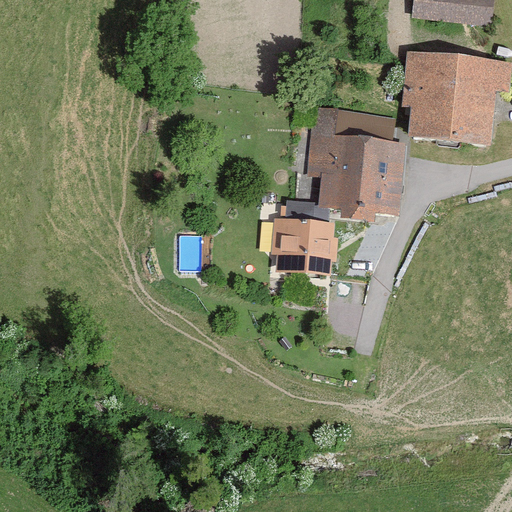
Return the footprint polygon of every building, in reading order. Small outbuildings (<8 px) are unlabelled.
[(497,0),(416,0),(415,17),(495,25),(497,0)] [(511,61),(412,52),(407,107),(418,108),(416,136),(496,143),(501,92),(511,92),(511,61)] [(401,112),(323,106),(321,122),(313,121),(310,174),(327,175),(325,207),(351,209),(350,220),(386,222),(386,214),(406,216),(411,142),(399,141),(401,112)] [(291,200),(289,220),(314,222),(316,203),(291,200)] [(289,220),(279,219),(276,253),(281,254),(280,272),(334,277),(339,224),(314,222),(289,220)]
